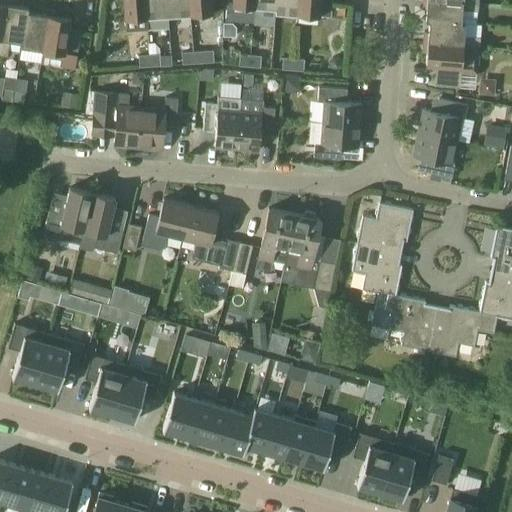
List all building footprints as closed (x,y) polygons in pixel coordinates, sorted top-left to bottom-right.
[(8,0),(6,0),(0,44),(0,54),(7,55),(10,40),(21,42),(21,46),(22,46),(27,7),(16,5),(17,1),(8,0)] [(147,17),(145,0),(123,0),(125,19),(147,17)] [(168,16),(167,0),(145,0),(147,17),(168,16)] [(190,14),(188,0),(167,0),(168,16),(190,14)] [(188,0),(190,14),(212,12),(211,0),(188,0)] [(255,0),(255,6),(275,8),(276,8),(277,0),(255,0)] [(298,14),(298,0),(277,0),(276,8),(275,8),(275,12),(298,14)] [(298,0),(298,14),(319,16),(332,17),(332,0),(298,0)] [(479,2),(449,0),(423,0),(422,8),(426,8),(425,19),(461,22),(462,10),(478,11),(479,2)] [(27,7),(22,46),(43,49),(49,10),(38,9),(38,13),(27,11),(28,7),(27,7)] [(49,10),(43,49),(41,63),(74,68),(80,30),(68,28),(70,18),(58,16),(59,12),(49,10)] [(466,23),(461,22),(425,19),(425,21),(429,21),(429,32),(425,31),(424,42),(464,45),(466,23)] [(236,37),(236,27),(232,23),(223,22),(222,36),(236,37)] [(464,45),(424,42),(423,52),(427,52),(426,64),(436,65),(434,85),(459,88),(461,72),(476,74),(478,56),(479,47),(464,45)] [(193,51),(193,63),(214,61),(213,50),(193,51)] [(193,51),(182,52),(183,64),(193,63),(193,51)] [(151,66),(150,54),(138,55),(139,67),(151,66)] [(151,66),(161,66),(160,54),(150,54),(151,66)] [(250,66),(251,55),(240,54),(239,65),(250,66)] [(250,66),(261,67),(262,55),(251,55),(250,66)] [(293,70),(294,58),(283,57),(282,69),(293,70)] [(293,70),(304,71),(305,59),(294,58),(293,70)] [(212,81),(213,69),(200,68),(199,80),(212,81)] [(479,92),(498,93),(498,76),(480,76),(479,92)] [(15,89),(17,79),(4,77),(2,88),(15,89)] [(15,89),(24,91),(26,81),(17,79),(15,89)] [(311,121),(360,125),(362,102),(346,101),(347,88),(318,86),(318,99),(324,100),(322,121),(311,121)] [(136,146),(140,107),(129,107),(130,94),(96,91),(94,114),(92,136),(115,138),(115,144),(136,146)] [(165,110),(140,107),(136,146),(162,148),(164,120),(176,121),(178,97),(166,96),(165,110)] [(214,147),(235,149),(239,111),(240,111),(241,98),(219,96),(219,103),(205,102),(203,130),(216,131),(214,147)] [(239,111),(235,149),(259,150),(260,135),(273,136),(275,108),(263,107),(264,100),(241,98),(240,111),(239,111)] [(455,140),(460,117),(464,118),(467,105),(439,99),(437,112),(425,109),(420,132),(455,140)] [(311,121),(310,139),(315,139),(314,152),(343,154),(343,146),(359,147),(360,125),(311,121)] [(490,124),(486,145),(503,149),(507,127),(490,124)] [(455,140),(420,132),(415,156),(427,158),(424,171),(452,177),(454,163),(450,162),(455,140)] [(79,243),(91,193),(70,188),(63,214),(49,211),(43,234),(79,243)] [(116,199),(91,193),(79,243),(80,244),(79,247),(91,250),(94,247),(118,253),(123,229),(109,226),(116,199)] [(182,237),(189,205),(163,199),(159,217),(149,214),(142,240),(152,242),(151,247),(160,249),(165,246),(168,234),(182,237)] [(356,232),(356,235),(358,238),(357,242),(401,251),(403,239),(406,240),(408,234),(410,233),(411,229),(409,227),(410,222),(412,221),(413,216),(412,214),(413,210),(413,209),(392,205),(391,202),(386,202),(384,204),(379,202),(378,207),(375,209),(375,213),(376,215),(376,218),(372,218),(370,215),(367,214),(365,216),(362,216),(359,230),(356,232)] [(218,212),(189,205),(182,237),(196,241),(192,258),(206,262),(218,212)] [(268,208),(257,267),(270,269),(272,261),(284,263),(288,247),(287,247),(294,214),(268,208)] [(303,215),(294,214),(287,247),(288,247),(283,270),(294,272),(298,269),(310,271),(321,219),(317,218),(315,213),(307,211),(303,215)] [(129,223),(122,248),(136,251),(142,226),(129,223)] [(491,270),(511,274),(511,229),(496,226),(490,257),(493,258),(491,270)] [(239,242),(226,239),(219,268),(232,271),(239,242)] [(239,242),(232,271),(246,274),(252,245),(239,242)] [(354,256),(351,270),(365,273),(362,289),(367,290),(367,292),(371,293),(374,292),(378,292),(374,308),(384,310),(388,293),(396,294),(397,291),(399,290),(399,286),(398,284),(399,279),(401,278),(402,273),(401,271),(402,264),(399,264),(401,251),(357,242),(356,247),(353,249),(352,253),(354,256)] [(320,260),(314,288),(330,291),(335,263),(320,260)] [(488,312),(484,330),(494,332),(497,316),(511,318),(511,274),(491,270),(489,282),(485,281),(480,310),(488,312)] [(22,279),(16,297),(28,300),(29,296),(58,304),(61,291),(61,290),(22,279)] [(109,303),(123,308),(129,289),(114,285),(109,303)] [(61,291),(58,304),(97,316),(101,303),(61,291)] [(371,313),(370,317),(372,319),(371,325),(373,327),(385,329),(387,328),(388,328),(392,329),(394,331),(397,332),(400,330),(404,331),(403,334),(400,335),(399,340),(402,342),(401,345),(415,347),(417,350),(420,351),(423,349),(428,350),(437,306),(425,304),(426,300),(425,300),(419,299),(418,297),(413,296),(412,297),(407,297),(405,294),(401,293),(399,295),(396,294),(388,293),(384,310),(374,308),(374,309),(374,312),(371,313)] [(97,316),(110,320),(115,306),(101,302),(101,303),(97,316)] [(477,329),(484,330),(488,312),(480,310),(480,311),(468,309),(449,305),(449,308),(437,306),(428,350),(455,355),(458,342),(474,345),(477,329)] [(266,350),(267,347),(265,322),(251,323),(253,344),(253,346),(266,350)] [(24,337),(27,327),(14,324),(7,348),(19,351),(11,377),(34,384),(46,343),(24,337)] [(267,349),(284,354),(289,336),(271,331),(267,349)] [(185,335),(181,349),(191,352),(195,338),(185,335)] [(304,339),(298,358),(314,362),(319,344),(304,339)] [(76,368),(83,344),(71,340),(68,349),(46,343),(34,384),(57,391),(64,365),(76,368)] [(222,345),(219,357),(226,359),(230,347),(222,345)] [(321,361),(336,364),(339,349),(324,346),(321,361)] [(238,349),(235,357),(247,361),(250,353),(238,349)] [(250,353),(247,361),(259,364),(262,356),(250,353)] [(84,379),(96,382),(88,409),(111,415),(123,374),(101,368),(104,359),(91,355),(84,379)] [(277,361),(275,369),(287,372),(288,366),(289,364),(277,361)] [(287,372),(285,378),(292,380),(296,369),(288,366),(287,372)] [(141,396),(153,399),(160,375),(147,371),(145,381),(123,374),(111,415),(133,422),(141,396)] [(316,373),(314,380),(325,384),(328,376),(316,373)] [(328,376),(325,384),(337,387),(340,380),(328,376)] [(379,403),(384,385),(369,381),(364,398),(379,403)] [(173,392),(162,430),(163,430),(183,435),(194,398),(174,392),(173,392)] [(194,398),(183,435),(202,441),(213,404),(194,398)] [(213,404),(202,441),(222,447),(233,410),(213,404)] [(233,410),(222,447),(241,452),(241,453),(255,408),(255,407),(254,407),(251,415),(233,410)] [(255,408),(241,453),(242,453),(245,445),(263,451),(274,413),(255,408)] [(274,413),(263,451),(283,457),(295,414),(294,414),(293,419),(274,413)] [(295,414),(283,457),(302,462),(315,420),(295,414)] [(315,420),(302,462),(322,468),(333,430),(331,430),(314,425),(316,420),(315,420)] [(359,432),(352,456),(364,459),(356,486),(357,486),(378,492),(393,442),(359,432)] [(393,442),(378,492),(399,498),(400,499),(400,498),(408,472),(420,476),(427,451),(393,442)] [(439,453),(431,479),(446,483),(453,457),(439,453)] [(0,500),(1,501),(12,464),(0,460),(0,500)] [(12,464),(1,501),(21,507),(32,469),(12,464)] [(32,469),(21,507),(38,511),(40,511),(52,475),(32,469)] [(52,475),(40,511),(63,511),(72,481),(71,481),(52,475)] [(452,488),(444,511),(472,511),(478,495),(452,488)] [(119,511),(122,503),(113,500),(114,497),(99,493),(93,511),(119,511)] [(122,503),(119,511),(145,511),(147,507),(132,502),(131,505),(122,503)]
